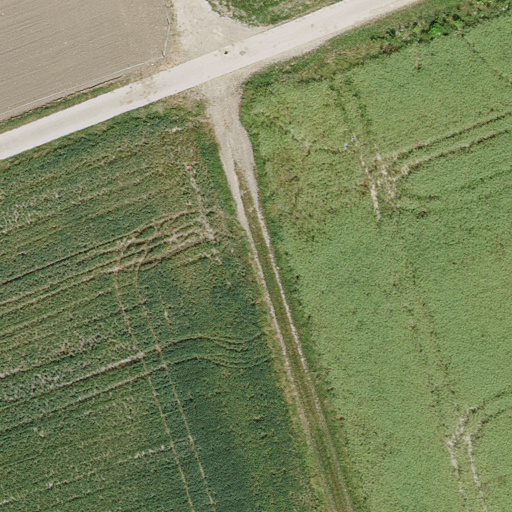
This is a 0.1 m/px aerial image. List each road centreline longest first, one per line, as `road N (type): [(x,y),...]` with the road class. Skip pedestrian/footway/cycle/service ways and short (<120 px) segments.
road 1 (track): [(207,73),(338,511)]
road 2 (track): [(0,154),(397,0)]
